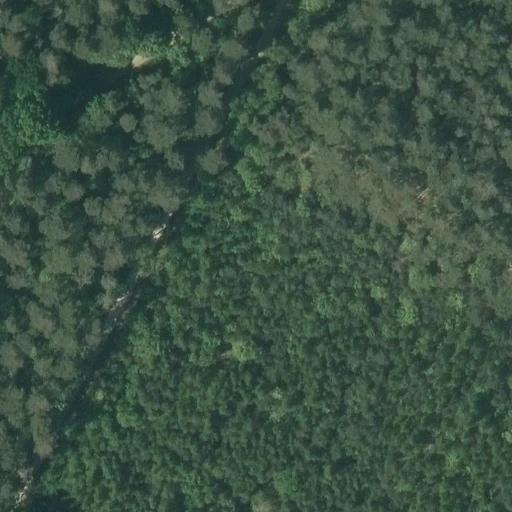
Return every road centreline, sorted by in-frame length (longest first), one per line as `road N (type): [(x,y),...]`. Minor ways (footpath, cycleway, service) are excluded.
road 1 (track): [(281,0),(11,511)]
road 2 (track): [(243,0),(0,146)]
